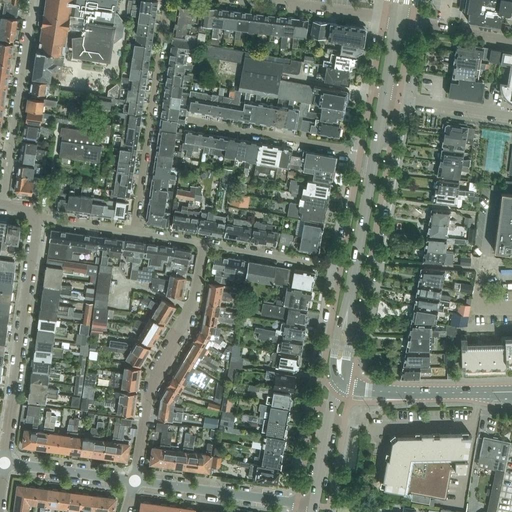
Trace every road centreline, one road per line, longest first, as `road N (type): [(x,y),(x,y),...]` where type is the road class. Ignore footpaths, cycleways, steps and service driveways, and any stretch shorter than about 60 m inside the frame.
road 1 (residential): [(134,481),(153,377),(185,322),(204,243)]
road 2 (residential): [(36,216),(4,463)]
road 3 (residential): [(134,231),(168,0)]
road 4 (residential): [(350,327),(362,310),(398,101)]
road 5 (residential): [(33,0),(0,206)]
road 6 (tertiary): [(350,292),(384,98)]
road 7 (tertiary): [(313,505),(134,481)]
road 8 (residential): [(360,150),(188,120)]
road 9 (tertiary): [(371,390),(511,392)]
road 10 (residential): [(340,267),(315,404)]
road 11 (residential): [(340,267),(204,243)]
road 12 (residential): [(383,18),(360,150)]
road 13 (tertiary): [(134,481),(4,463)]
